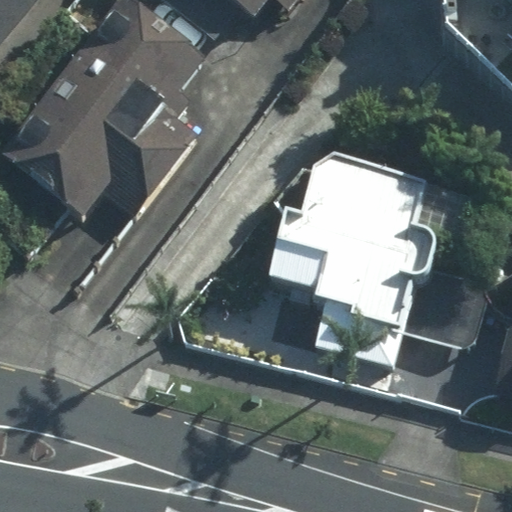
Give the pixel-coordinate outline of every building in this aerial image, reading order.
[(0,0),(0,54),(47,0),(0,0)] [(287,20),(302,0),(202,0),(248,35),(270,7),(287,20)] [(198,68),(117,10),(0,169),(0,177),(75,232),(100,198),(136,225),(195,145),(160,120),(198,68)] [(345,321),(343,332),(394,343),(425,198),(322,176),(305,187),(296,237),(275,234),(262,291),(296,298),(294,310),(345,321)] [(511,322),(494,402),(511,405),(511,322)]
